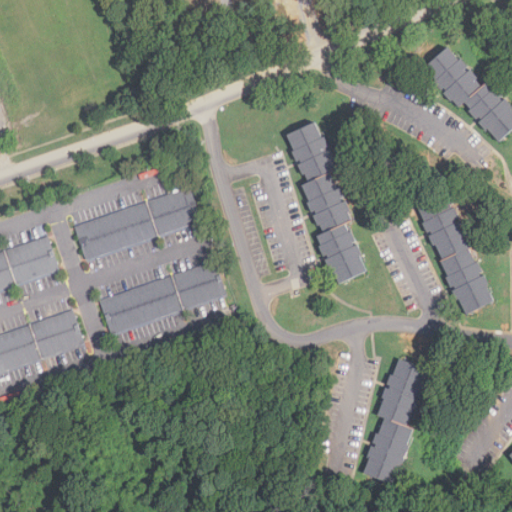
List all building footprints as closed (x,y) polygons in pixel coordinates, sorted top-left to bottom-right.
[(511,131),(500,142),(486,131),(480,123),(482,121),(480,118),(477,121),(470,112),(472,110),(466,103),(460,108),(451,103),(444,94),(447,92),(445,89),(442,91),(437,82),(426,69),(449,48),(460,61),(469,67),(469,72),(479,79),(483,88),(488,83),(497,88),(504,97),(501,99),(504,102),(506,99),(511,105),(511,131)] [(341,285),(334,270),(331,271),(327,261),(330,260),(329,256),(325,257),(323,246),(319,237),(325,235),(322,226),(318,228),(314,217),(318,216),(317,212),(313,213),(311,203),(303,186),(309,184),(306,176),(299,166),(301,162),(297,162),(295,152),(288,136),(317,124),(326,137),(330,147),(327,149),(329,152),(332,151),(336,161),(339,171),(332,174),(341,188),(345,198),(342,199),(344,203),(347,201),(351,211),(353,222),(346,225),(350,233),(353,231),(357,242),(354,243),(355,247),(359,245),(363,255),(369,272),(341,285)] [(88,261),(76,228),(191,188),(202,220),(88,261)] [(467,315),(461,300),(458,301),(454,292),(457,291),(456,287),(452,289),(450,278),(445,262),(438,247),(435,248),(430,238),(434,236),(432,232),(428,234),(426,223),(419,208),(447,195),(453,209),(461,218),(457,220),(459,223),(462,221),(467,231),(472,248),(477,264),(484,273),(480,274),(482,277),(485,275),(490,285),(495,302),(467,315)] [(0,291),(0,254),(50,238),(61,270),(0,291)] [(112,335),(101,302),(217,261),(228,294),(112,335)] [(0,373),(0,336),(75,311),(86,344),(0,373)] [(393,485),(365,474),(368,457),(372,447),(376,448),(377,445),(374,444),(380,435),(386,419),(379,416),(383,398),(387,389),(390,390),(392,386),(388,385),(392,375),(401,360),(429,370),(423,387),(422,398),(418,397),(416,400),(420,402),(414,411),(408,427),(415,430),(410,443),(411,446),(407,456),(403,455),(402,459),(406,460),(402,470),(393,485)]
